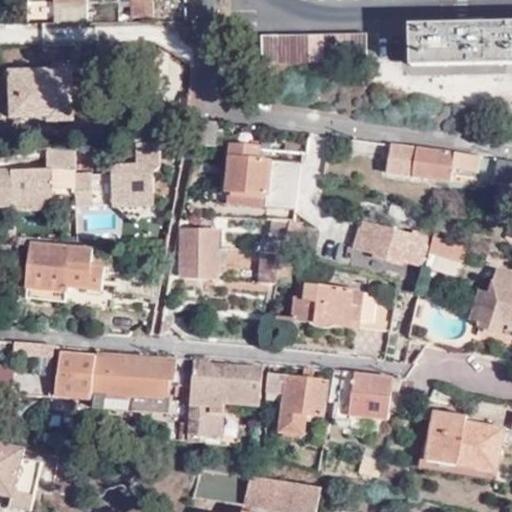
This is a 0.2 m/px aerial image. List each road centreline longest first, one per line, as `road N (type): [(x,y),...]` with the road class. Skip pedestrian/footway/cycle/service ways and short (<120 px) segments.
road 1 (residential): [(206,0),(204,74),(221,109),(511,150)]
road 2 (residential): [(0,336),(396,370)]
road 3 (residential): [(264,0),(289,13),(511,5)]
